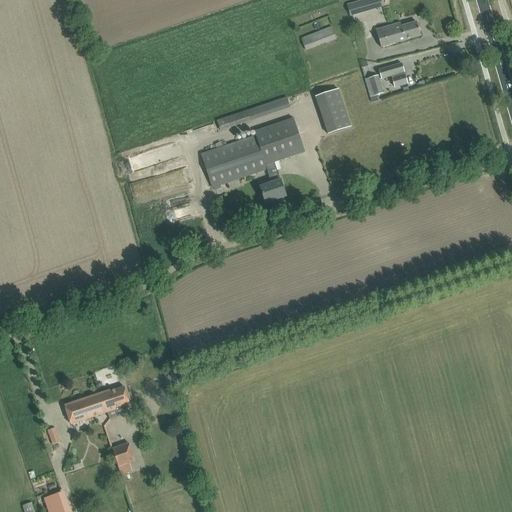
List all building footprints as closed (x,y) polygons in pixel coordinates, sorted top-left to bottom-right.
[(373,0),(376,9),(383,7),(381,0),(373,0)] [(381,48),(411,39),(421,36),(417,22),(402,27),(401,23),(376,31),(381,48)] [(332,27),(301,39),(306,51),(337,39),(332,27)] [(395,88),(398,87),(408,84),(402,64),(379,70),(382,79),(391,76),(395,88)] [(365,80),(370,98),(384,94),(379,77),(365,80)] [(333,112),(345,108),(338,89),(316,97),(322,116),(333,112)] [(287,98),(233,113),(235,121),(245,118),(248,129),(266,124),(264,116),(290,109),(287,98)] [(305,153),(302,143),(294,119),(254,132),(256,136),(201,155),(209,179),(212,188),(222,185),(226,184),(267,170),(276,167),(274,163),(305,153)] [(271,184),(260,188),(266,203),(286,197),(278,172),(276,167),(267,170),(271,184)] [(166,208),(171,208),(171,204),(175,204),(175,200),(165,200),(166,208)] [(251,209),(243,212),(246,219),(254,217),(251,209)] [(130,404),(124,387),(110,392),(110,391),(101,394),(65,406),(71,425),(108,413),(116,410),(115,408),(125,405),(130,404)] [(51,445),(61,442),(56,427),(47,430),(51,445)] [(120,467),(135,461),(129,443),(114,449),(120,467)] [(67,511),(61,493),(44,499),(48,511),(67,511)] [(34,511),(31,503),(22,507),(23,511),(34,511)]
